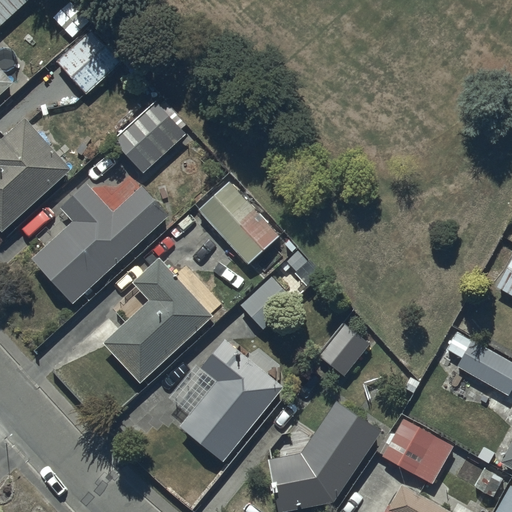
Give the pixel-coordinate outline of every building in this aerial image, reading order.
[(0,0),(0,23),(25,0),(0,0)] [(71,0),(68,0),(54,14),(72,34),(89,19),(71,0)] [(92,27),(57,58),(86,91),(121,60),(92,27)] [(0,65),(0,90),(12,80),(0,65)] [(186,121),(163,98),(159,102),(154,97),(112,137),(145,171),(186,131),(181,126),(186,121)] [(0,225),(2,227),(70,166),(25,115),(0,136),(0,225)] [(229,179),(200,205),(203,209),(200,211),(246,262),(278,232),(229,179)] [(113,209),(86,181),(62,204),(73,216),(32,256),(75,300),(168,211),(141,182),(113,209)] [(160,254),(133,279),(150,298),(104,340),(141,380),(214,313),(160,254)] [(511,255),(497,283),(511,291),(511,255)] [(370,341),(342,320),(316,353),(344,374),(370,341)] [(511,387),(511,360),(456,331),(447,348),(463,357),(459,365),(510,392),(511,387)] [(284,383),(223,334),(199,365),(202,368),(193,379),(206,390),(180,423),(223,458),(284,383)] [(302,450),(270,456),(277,510),(332,501),(381,428),(337,397),(302,450)] [(452,443),(404,417),(395,432),(391,430),(385,441),(389,443),(383,454),(432,481),(452,443)] [(511,442),(502,460),(511,465),(511,442)] [(457,511),(403,481),(384,511),(457,511)] [(511,511),(511,484),(509,483),(493,511),(511,511)]
